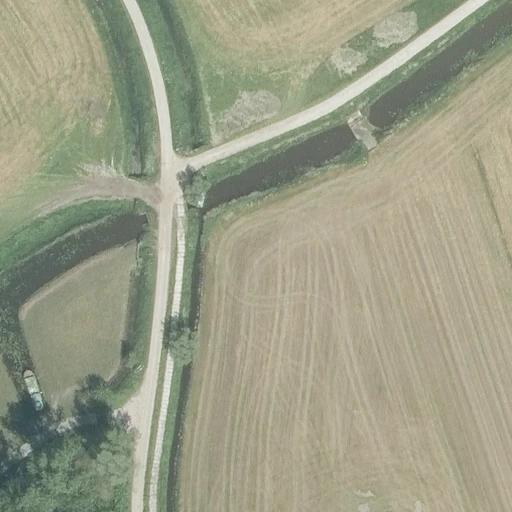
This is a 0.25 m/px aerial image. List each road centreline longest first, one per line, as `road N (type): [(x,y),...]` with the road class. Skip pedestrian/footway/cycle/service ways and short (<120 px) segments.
road 1 (unclassified): [(133,511),(167,179),(160,82),(126,0)]
road 2 (track): [(481,0),(339,100),(167,179)]
